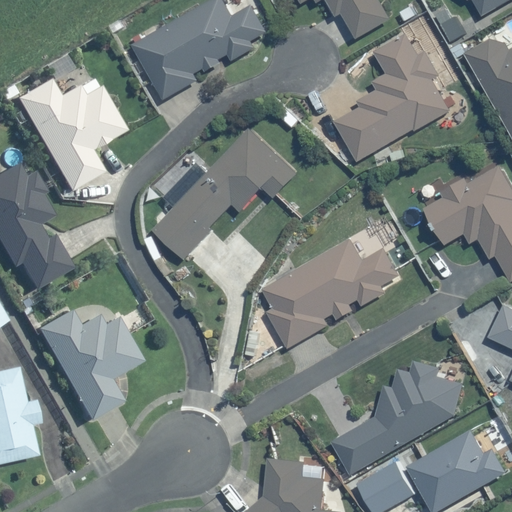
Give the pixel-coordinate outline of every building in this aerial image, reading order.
[(235,15),(227,0),(215,0),(136,46),(166,97),(201,76),(200,74),(214,66),(212,61),(231,50),(236,58),(256,47),(254,42),(271,32),(255,4),(235,15)] [(302,0),(304,3),(309,0),(319,0),(322,5),(329,1),(338,17),(345,13),(358,37),(396,16),(386,0),(302,0)] [(511,0),(476,0),(485,15),(511,0)] [(439,14),(439,15),(454,42),(468,34),(454,6),(439,14)] [(361,102),(363,106),(339,121),(363,160),(452,104),(437,80),(444,76),(427,48),(422,51),(411,33),(379,53),(391,72),(376,82),(381,90),(361,102)] [(470,53),(471,55),(511,125),(511,45),(498,38),(488,45),(485,41),(470,53)] [(70,190),(105,170),(91,146),(124,127),(98,87),(87,95),(81,84),(61,97),(47,75),(16,97),(68,187),(70,190)] [(154,230),(182,255),(231,202),(240,210),(260,188),(274,201),(300,173),(249,127),(154,230)] [(0,244),(12,267),(17,264),(31,289),(71,268),(53,234),(48,237),(39,220),(53,212),(31,172),(25,175),(17,162),(0,170),(0,244)] [(511,180),(504,166),(473,183),(469,177),(444,192),(446,196),(427,207),(448,244),(467,233),(473,245),(482,240),(493,258),(499,255),(511,278),(511,180)] [(356,241),(266,288),(276,308),(272,311),(289,344),(332,322),(330,319),(337,315),(339,319),(357,309),(355,305),(365,300),(367,304),(389,293),(384,284),(401,275),(388,248),(366,259),(356,241)] [(511,305),(509,304),(493,337),(511,346),(511,305)] [(0,325),(8,321),(0,306),(0,325)] [(42,329),(92,419),(125,401),(112,379),(144,361),(120,318),(107,326),(102,316),(83,326),(74,311),(42,329)] [(465,386),(439,378),(442,365),(419,358),(416,371),(404,367),(398,386),(389,383),(379,415),(336,441),(354,471),(458,414),(465,386)] [(0,371),(0,463),(39,455),(33,424),(42,422),(37,400),(28,402),(20,367),(0,371)] [(263,497),(246,511),(341,511),(322,510),(324,479),(304,477),(305,461),(267,458),(263,497)]
